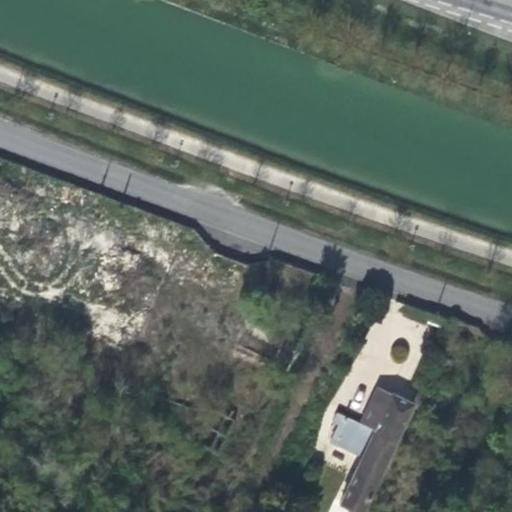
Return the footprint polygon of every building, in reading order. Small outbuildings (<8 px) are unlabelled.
[(254,295),(250,304),(304,329),(308,319),(254,295)] [(228,349),(282,375),(304,329),(250,304),(228,349)] [(338,504),(354,511),(361,511),(412,405),(374,388),(367,404),(381,410),(372,429),(359,459),(355,467),(338,504)] [(358,423),(372,429),(381,410),(367,404),(358,423)] [(208,410),(193,442),(214,452),(231,420),(208,410)] [(343,416),(330,445),(359,459),(372,429),(343,416)] [(438,430),(410,487),(461,511),(488,454),(438,430)]
